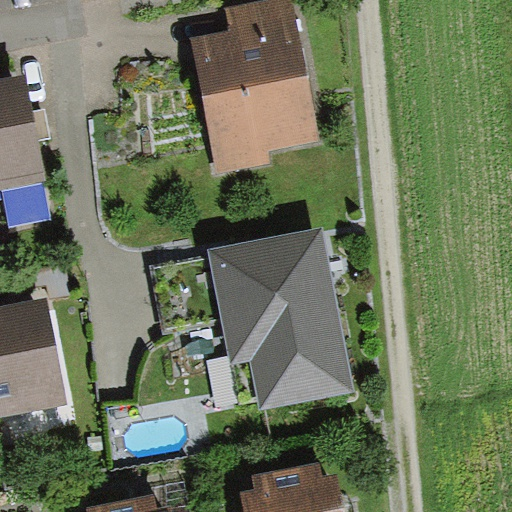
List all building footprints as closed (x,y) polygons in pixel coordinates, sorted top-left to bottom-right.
[(232,27),(191,35),(217,173),(273,163),(271,148),(318,139),(293,1),(229,13),(232,27)] [(0,87),(0,186),(48,178),(31,82),(0,87)] [(53,184),(13,187),(15,223),(55,220),(53,184)] [(324,228),(209,251),(210,257),(223,322),(232,364),(253,360),(263,409),(356,390),(324,228)] [(223,322),(210,257),(153,269),(165,333),(223,322)] [(0,309),(0,409),(78,398),(64,300),(0,309)] [(256,491),(241,494),(243,511),(347,511),(338,470),(325,473),(321,457),(252,473),(256,491)] [(88,511),(173,511),(172,507),(157,510),(154,497),(88,510),(88,511)]
